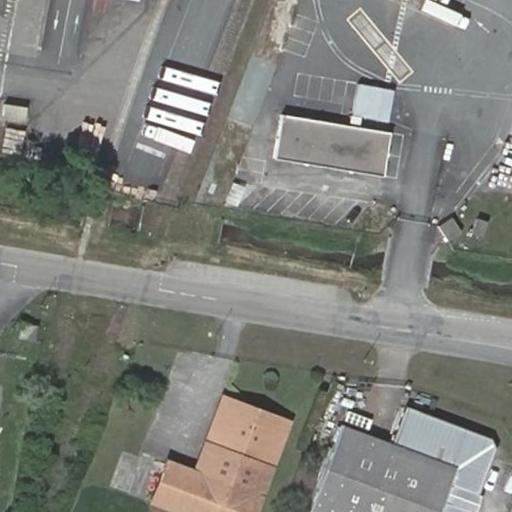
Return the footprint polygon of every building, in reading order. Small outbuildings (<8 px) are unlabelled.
[(45,31),(48,2),(30,0),(14,0),(12,28),(45,31)] [(351,117),(389,123),(394,89),(357,82),(351,117)] [(389,131),(283,116),(276,154),(382,169),(389,131)] [(44,348),(47,330),(27,327),(23,343),(44,348)] [(194,469),(167,459),(151,505),(170,511),(257,511),(292,423),(223,395),(194,469)] [(398,444),(350,427),(317,511),(318,511),(477,511),(504,446),(412,410),(398,444)]
